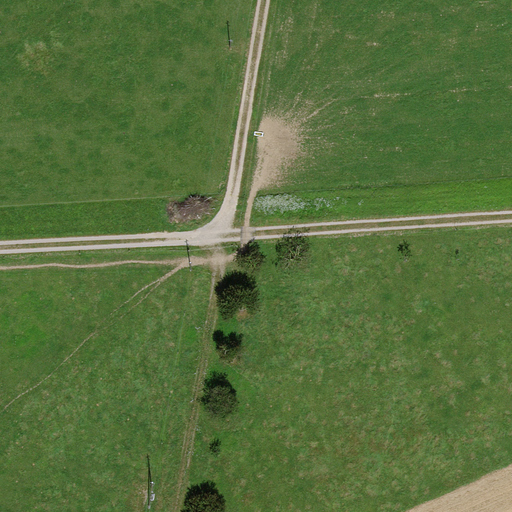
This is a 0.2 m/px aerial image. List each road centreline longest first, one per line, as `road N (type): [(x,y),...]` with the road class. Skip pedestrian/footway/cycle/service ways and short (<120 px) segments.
road 1 (track): [(0,246),(220,234),(265,0)]
road 2 (track): [(511,216),(220,234)]
road 3 (track): [(175,511),(220,234)]
